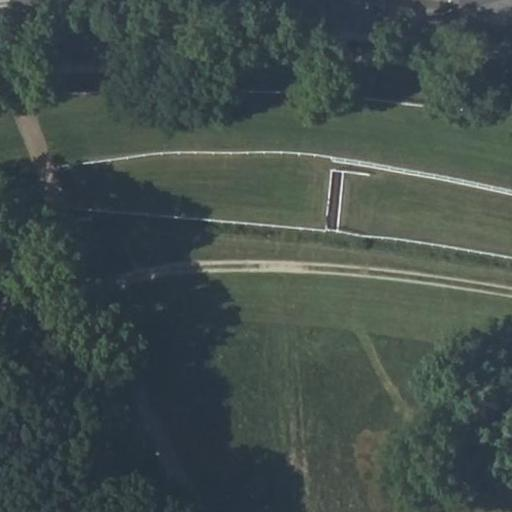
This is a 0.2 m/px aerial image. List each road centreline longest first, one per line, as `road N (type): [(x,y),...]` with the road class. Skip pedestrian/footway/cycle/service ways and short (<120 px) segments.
road 1 (track): [(0,303),(164,267),(264,263),(372,268),(511,290)]
road 2 (track): [(196,511),(90,286),(9,69)]
